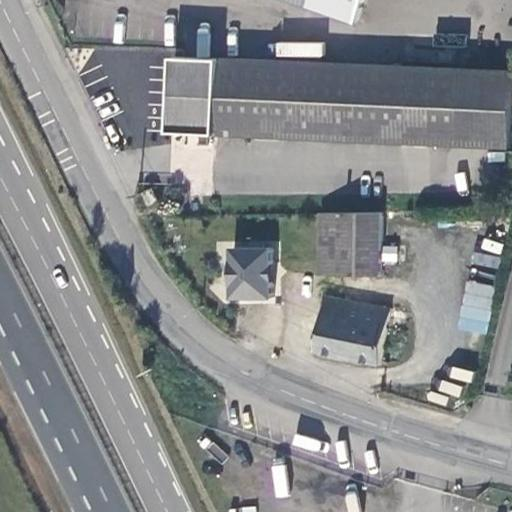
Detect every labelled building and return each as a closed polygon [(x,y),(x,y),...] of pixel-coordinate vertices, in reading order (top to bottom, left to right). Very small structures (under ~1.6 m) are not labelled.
[(276,0),(359,29),(369,0),(276,0)] [(511,148),(511,75),(295,66),(175,60),(173,136),(188,137),(187,149),(210,150),(211,138),(511,148)] [(158,208),(152,194),(144,197),(151,212),(158,208)] [(383,276),(384,212),(318,212),(318,261),(318,276),(383,276)] [(230,246),(231,296),(270,295),(270,279),(267,280),(267,261),(270,261),(270,245),(230,246)] [(312,351),(381,368),(391,314),(324,298),(312,351)]
